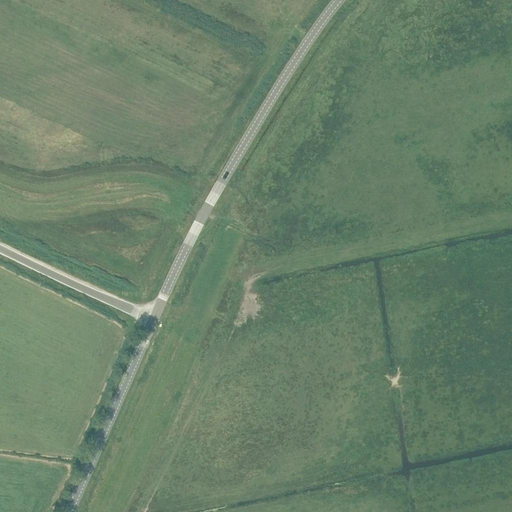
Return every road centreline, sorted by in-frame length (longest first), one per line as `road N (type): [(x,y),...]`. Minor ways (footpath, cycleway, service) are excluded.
road 1 (tertiary): [(153,319),(203,213),(338,0)]
road 2 (tertiary): [(69,511),(153,319)]
road 3 (track): [(0,187),(37,200),(124,189),(203,213)]
road 4 (unclassified): [(153,319),(0,248)]
